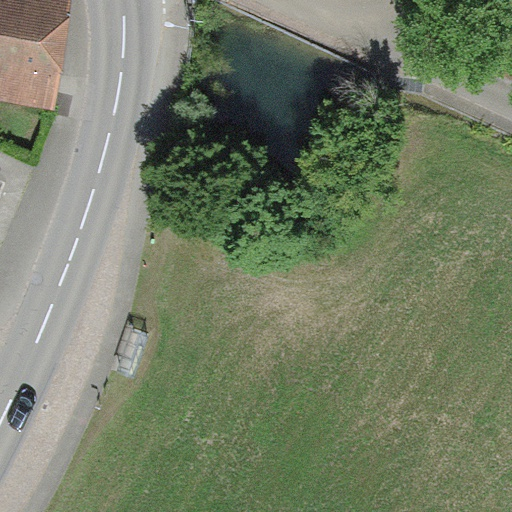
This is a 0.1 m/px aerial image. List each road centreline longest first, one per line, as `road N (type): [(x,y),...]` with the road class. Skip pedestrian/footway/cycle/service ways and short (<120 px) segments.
road 1 (tertiary): [(0,424),(64,278),(106,145),(121,81),(123,0)]
road 2 (residential): [(300,0),(511,103)]
